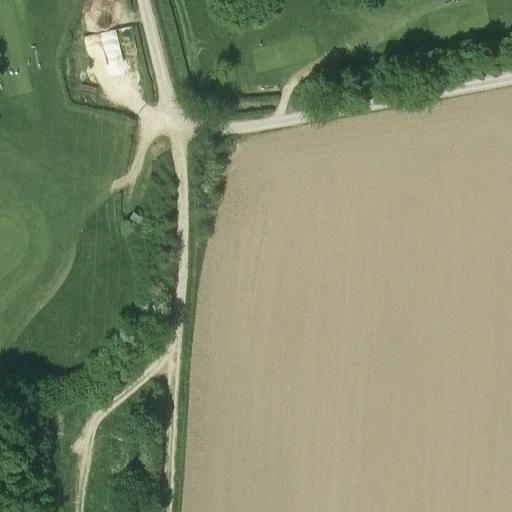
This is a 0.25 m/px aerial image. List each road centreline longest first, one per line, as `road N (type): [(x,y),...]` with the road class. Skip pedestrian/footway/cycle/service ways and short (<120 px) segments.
road 1 (track): [(163,511),(179,141)]
road 2 (track): [(511,78),(179,141)]
road 3 (track): [(179,141),(138,0)]
